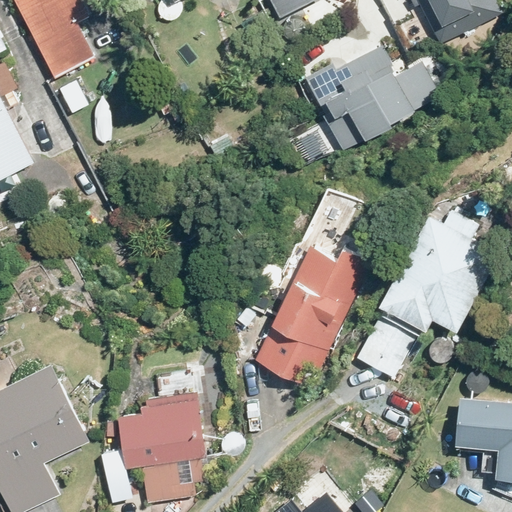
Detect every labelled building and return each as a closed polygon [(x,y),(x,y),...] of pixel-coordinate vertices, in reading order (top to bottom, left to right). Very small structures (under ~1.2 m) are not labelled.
[(72,67),(97,54),(79,20),(91,14),(83,0),(18,0),(57,74),(59,73),(62,80),(75,73),(72,67)] [(415,0),(417,4),(423,1),(442,41),(504,11),(498,0),(415,0)] [(0,178),(36,160),(9,106),(23,100),(16,87),(20,84),(7,58),(0,61),(0,47),(8,44),(0,27),(0,178)] [(379,44),(309,80),(346,150),(396,125),(393,120),(443,95),(422,56),(393,71),(379,44)] [(213,143),(220,158),(238,150),(230,134),(213,143)] [(333,186),(314,222),(331,231),(351,194),(333,186)] [(386,298),(390,301),(360,355),(398,376),(426,323),(431,326),(437,314),(461,327),(503,250),(476,235),(483,221),(455,205),(447,220),(433,212),(386,298)] [(261,327),(254,342),(264,346),(259,356),(305,378),(313,361),(322,365),(374,259),(346,245),(341,256),(313,242),(271,332),(261,327)] [(0,386),(0,479),(15,511),(19,511),(62,491),(46,459),(92,436),(55,360),(0,386)] [(121,466),(129,465),(145,463),(149,500),(198,493),(197,479),(207,478),(204,455),(209,454),(201,390),(197,390),(196,384),(148,390),(150,401),(145,402),(146,410),(122,413),(123,420),(108,422),(103,474),(122,473),(121,466)] [(500,470),(499,474),(511,474),(511,397),(464,393),(459,441),(464,442),(463,446),(486,448),(484,468),(500,470)] [(341,511),(322,488),(292,511),(341,511)]
